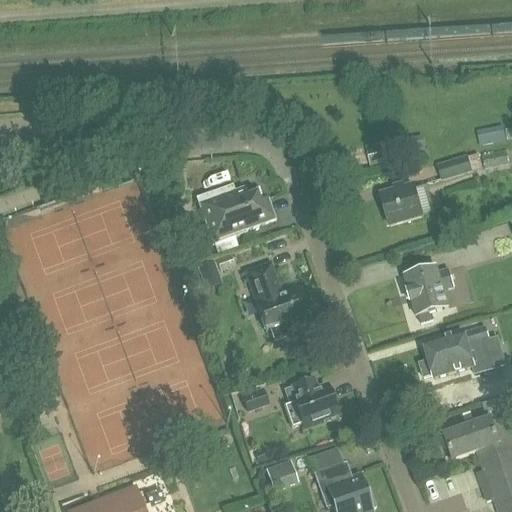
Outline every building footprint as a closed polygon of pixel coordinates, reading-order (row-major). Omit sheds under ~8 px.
[(502,130),(477,135),(479,150),(505,145),(502,130)] [(425,154),(423,140),(397,144),(400,159),(425,154)] [(394,163),(389,143),(365,149),(366,154),(348,158),(351,171),(369,166),(370,169),(394,163)] [(507,152),(482,157),(484,169),(509,164),(507,152)] [(480,169),(476,155),(467,157),(437,166),(442,183),(473,174),(473,172),(480,169)] [(414,189),(407,191),(404,183),(392,186),(394,195),(381,199),(390,228),(423,218),(414,189)] [(246,232),(272,223),(276,221),(268,199),(264,200),(259,188),(247,192),(245,188),(235,191),(233,186),(196,199),(212,246),(247,234),(246,232)] [(426,186),(414,189),(423,218),(434,215),(426,186)] [(511,249),(511,221),(483,230),(490,256),(511,249)] [(213,256),(206,238),(191,243),(197,262),(213,256)] [(223,285),(214,262),(198,269),(206,292),(223,285)] [(303,322),(293,293),(281,298),(270,267),(248,275),(258,306),(256,306),(265,332),(269,331),(273,341),(287,336),(285,331),(297,327),(298,324),(303,322)] [(417,317),(418,316),(421,326),(434,322),(431,313),(450,307),(446,293),(454,291),(448,271),(439,273),(437,267),(405,276),(409,291),(407,291),(411,303),(413,303),(417,317)] [(485,343),(481,329),(465,334),(465,332),(425,344),(430,361),(420,364),(424,379),(435,376),(436,380),(476,368),(470,347),(485,343)] [(230,367),(234,383),(247,380),(243,363),(230,367)] [(496,399),(511,394),(511,378),(492,384),(496,399)] [(336,415),(327,390),(318,394),(313,382),(294,389),(284,393),(289,406),(284,408),(292,429),(302,425),(305,431),(322,425),(321,420),(336,415)] [(267,405),(263,392),(241,399),(246,412),(267,405)] [(511,511),(511,440),(505,421),(492,425),(491,421),(444,437),(453,462),(477,454),(479,458),(484,473),(476,476),(486,503),(493,501),(496,511),(511,511)] [(290,462),(266,471),(274,493),(298,485),(290,462)] [(370,511),(371,511),(359,478),(352,481),(346,464),(314,475),(326,510),(333,507),(335,511),(370,511)] [(93,503),(70,511),(145,511),(136,486),(93,503)]
